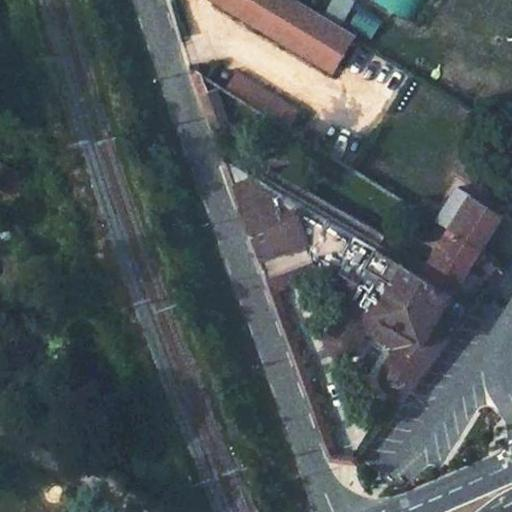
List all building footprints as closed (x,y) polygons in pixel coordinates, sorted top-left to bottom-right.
[(205,0),(222,10),(226,5),(232,8),(237,0),(205,0)] [(376,0),(410,20),(421,0),(376,0)] [(201,97),(214,132),(230,127),(218,91),(201,97)] [(467,110),(458,125),(413,97),(396,126),(418,138),(409,155),(419,161),(414,169),(408,165),(405,172),(444,196),(475,140),(482,145),(493,125),(467,110)] [(373,113),(363,108),(354,123),(363,130),(373,113)] [(292,110),(281,127),(343,165),(354,147),(292,110)] [(312,277),(350,298),(338,316),(326,334),(325,340),(325,343),(326,347),(330,353),(332,355),(337,357),(344,358),(347,357),(357,353),(369,334),(380,341),(392,349),(380,369),(380,381),(388,393),(400,396),(407,396),(420,383),(431,367),(479,303),(478,302),(423,270),(224,161),(267,281),(280,293),(289,290),(288,286),(312,277)] [(449,226),(423,270),(478,302),(503,270),(496,258),(483,254),(507,216),(459,185),(436,221),(449,226)]
